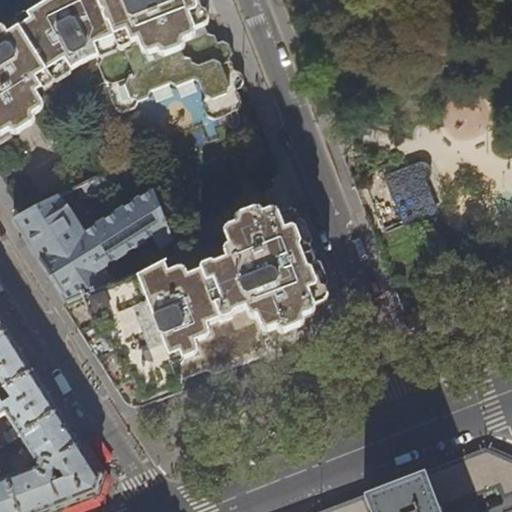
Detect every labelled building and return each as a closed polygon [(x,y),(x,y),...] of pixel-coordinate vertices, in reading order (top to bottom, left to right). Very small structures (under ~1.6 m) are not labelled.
[(51,0),(27,15),(27,16),(4,30),(2,28),(0,27),(0,143),(1,145),(35,123),(36,119),(34,116),(43,109),(44,105),(36,92),(84,63),(99,57),(105,60),(102,65),(109,83),(116,86),(113,93),(121,111),(127,113),(136,110),(139,103),(147,99),(150,93),(168,86),(175,89),(193,81),(200,84),(205,98),(203,104),(207,117),(216,121),(238,112),(242,105),(236,90),(242,88),(244,82),(240,73),(233,71),(231,67),(229,61),(233,54),(229,45),(222,43),(218,44),(216,38),(209,35),(206,28),(208,27),(210,23),(206,14),(201,13),(195,0),(51,0)] [(429,218),(416,185),(423,182),(428,180),(430,178),(431,175),(430,169),(427,165),(424,164),(422,164),(386,178),(406,227),(429,218)] [(37,258),(67,305),(115,286),(103,268),(151,237),(159,249),(172,241),(153,192),(83,236),(66,209),(79,202),(81,204),(121,183),(115,169),(25,217),(14,222),(37,258)] [(165,263),(136,277),(162,345),(161,345),(180,390),(264,357),(268,348),(262,332),(266,334),(277,329),(279,334),(283,335),(304,327),(305,324),(304,320),(312,317),(315,310),(314,308),(324,304),(328,296),(325,290),(319,289),(311,270),(315,263),(309,249),(303,248),(296,228),(299,223),(296,216),(289,213),(279,217),(278,215),(272,213),(264,216),(263,214),(258,212),(238,219),(236,224),(237,227),(227,231),(225,235),(230,250),(226,251),(225,255),(227,262),(189,277),(186,271),(182,270),(169,274),(165,263)] [(441,219),(426,224),(433,242),(448,236),(441,219)] [(136,277),(115,286),(67,305),(78,323),(127,400),(134,402),(142,405),(174,392),(180,390),(161,345),(162,345),(136,277)] [(20,353),(8,333),(0,338),(0,393),(33,373),(20,353)] [(45,392),(33,373),(0,393),(0,417),(4,415),(7,421),(5,423),(8,427),(10,425),(13,429),(8,433),(13,441),(58,413),(45,392)] [(75,439),(58,413),(13,441),(0,449),(0,453),(1,456),(22,443),(27,451),(22,454),(21,459),(26,465),(30,466),(34,463),(39,465),(38,465),(37,467),(36,468),(35,469),(35,472),(30,469),(4,480),(16,511),(51,511),(63,508),(96,495),(101,481),(75,439)] [(440,511),(438,507),(500,483),(505,496),(511,493),(511,463),(487,453),(426,476),(396,487),(365,499),(331,511),(440,511)] [(0,511),(16,511),(4,480),(0,481),(0,511)]
